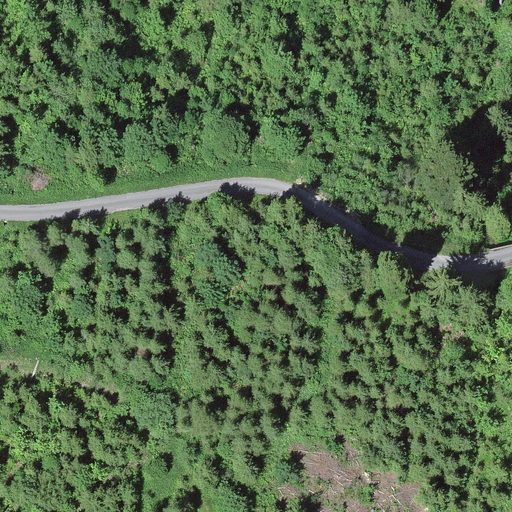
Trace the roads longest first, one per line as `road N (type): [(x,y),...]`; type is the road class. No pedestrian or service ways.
road 1 (unclassified): [(511,254),(456,264),(421,259),(289,190),(258,184),(0,212)]
road 2 (track): [(0,365),(81,376),(117,395),(146,422),(209,511)]
